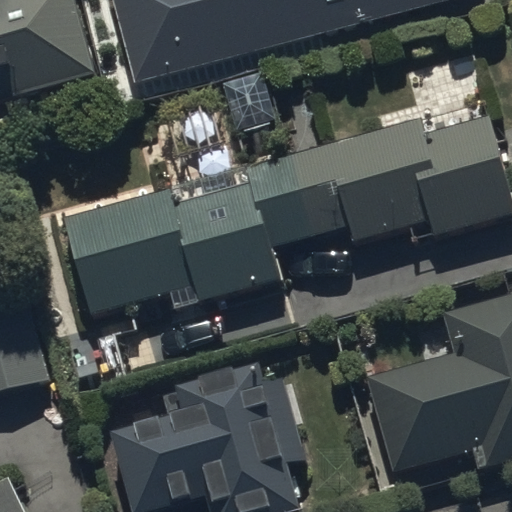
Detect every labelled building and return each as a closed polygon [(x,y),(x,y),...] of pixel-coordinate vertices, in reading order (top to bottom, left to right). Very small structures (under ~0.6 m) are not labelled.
[(0,0),(0,95),(96,69),(76,0),(0,0)] [(111,0),(133,83),(449,0),(111,0)] [(511,211),(511,191),(490,113),(427,131),(422,114),(247,164),(252,180),(177,202),(172,184),(66,215),(94,311),(171,290),(175,307),(283,276),(274,245),(351,223),(356,238),(432,217),(436,233),(511,211)] [(26,280),(0,287),(0,386),(51,374),(26,280)] [(454,350),(366,376),(394,472),(474,449),(477,461),(511,451),(511,292),(443,312),(454,350)] [(183,406),(111,425),(133,507),(204,487),(210,511),(269,511),(298,504),(287,462),(308,456),(283,366),(264,371),(259,354),(175,377),(183,406)] [(0,511),(29,511),(11,473),(0,478),(0,511)]
